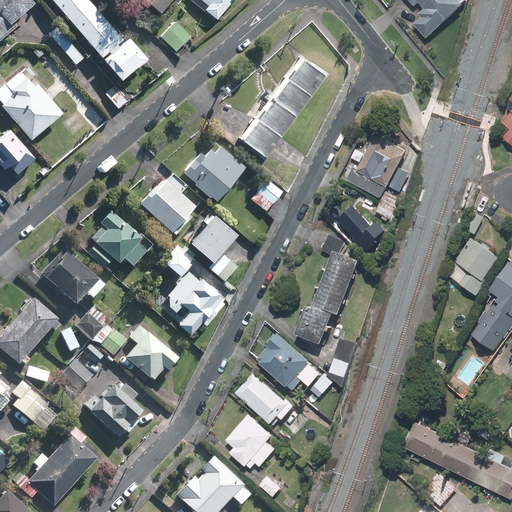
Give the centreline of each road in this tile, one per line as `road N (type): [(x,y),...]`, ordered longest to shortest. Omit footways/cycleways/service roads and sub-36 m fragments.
road 1 (residential): [(101,511),(192,410),(381,53)]
road 2 (residential): [(285,0),(0,246)]
